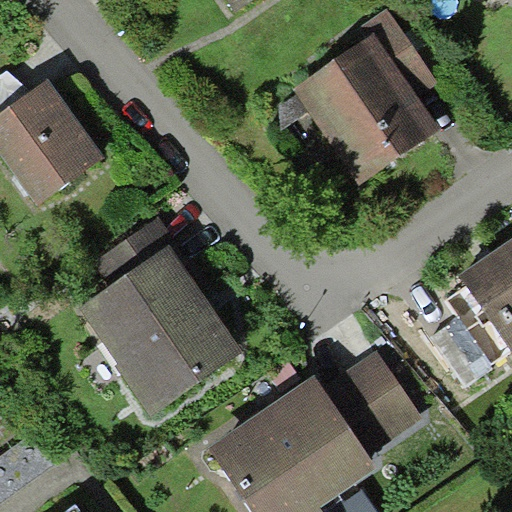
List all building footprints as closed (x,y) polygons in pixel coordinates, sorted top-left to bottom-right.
[(210,0),(219,14),(239,0),(210,0)] [(342,184),(426,130),(404,96),(433,78),(392,14),(279,87),(342,184)] [(0,157),(29,200),(87,160),(36,85),(0,109),(0,157)] [(146,396),(234,338),(171,241),(177,237),(160,212),(97,254),(105,267),(74,287),(146,396)] [(509,339),(511,337),(511,224),(457,262),(509,339)] [(370,447),(423,412),(375,342),(318,380),(310,367),(207,437),(257,511),(333,511),(320,492),(375,454),(370,447)]
